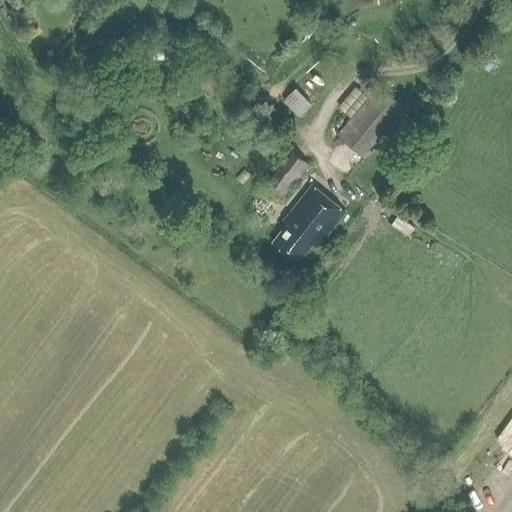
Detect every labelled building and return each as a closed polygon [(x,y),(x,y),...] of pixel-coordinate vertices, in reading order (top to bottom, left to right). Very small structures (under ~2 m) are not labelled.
[(488,54),(480,66),(489,72),(497,60),(488,54)] [(404,107),(378,86),(338,135),(364,156),(404,107)] [(284,101),(298,116),(311,103),(297,88),(284,101)] [(281,199),(308,163),(292,150),(264,186),(281,199)] [(284,221),(287,223),(272,242),(298,261),(312,244),(317,248),(345,211),(311,185),(284,221)]
